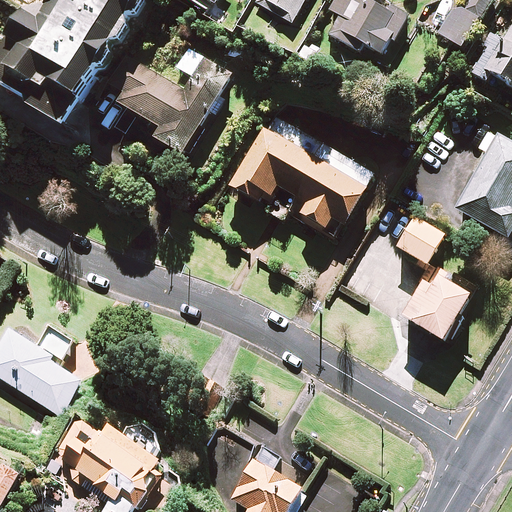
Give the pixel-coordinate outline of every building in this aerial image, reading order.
[(261,0),(261,1),(298,22),(310,0),(58,0),(56,5),(32,9),(0,65),(0,80),(78,125),(149,0),(184,0),(213,16),(222,0),(261,0)] [(389,62),(416,13),(392,0),(346,0),(330,31),(389,62)] [(493,0),(471,0),(463,14),(457,9),(439,37),(461,51),(494,0),(493,0)] [(476,77),(511,96),(511,38),(497,31),(476,77)] [(179,166),(220,97),(191,80),(182,95),(134,67),(117,71),(105,91),(120,100),(114,111),(158,137),(151,149),(179,166)] [(344,235),(368,196),(264,133),(227,195),(258,214),(271,194),(294,208),(289,217),(325,240),(331,231),(344,235)] [(511,151),(497,143),(454,219),(506,248),(511,236),(511,218),(508,216),(511,209),(511,151)] [(430,265),(443,239),(415,224),(397,256),(426,271),(430,265)] [(436,291),(469,311),(475,300),(449,284),(452,278),(430,265),(426,271),(419,283),(425,287),(421,293),(431,299),(436,291)] [(442,356),(469,311),(436,291),(431,299),(421,293),(405,320),(399,330),(442,356)] [(0,379),(66,419),(86,387),(63,373),(78,347),(51,331),(36,357),(7,340),(0,351),(0,379)] [(130,437),(117,425),(108,434),(93,425),(83,426),(66,448),(67,460),(78,470),(79,480),(117,504),(112,511),(173,511),(179,504),(185,491),(183,479),(172,469),(167,455),(162,434),(151,427),(139,427),(130,437)] [(292,511),(303,496),(254,467),(232,502),(248,511),(292,511)] [(18,480),(2,471),(0,474),(0,509),(0,510),(18,480)]
